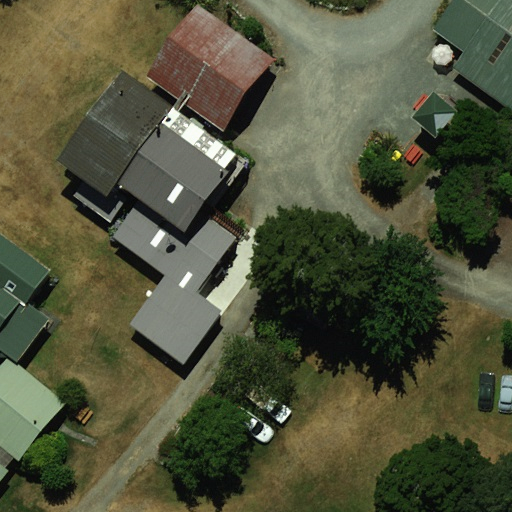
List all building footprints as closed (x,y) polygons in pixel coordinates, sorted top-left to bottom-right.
[(511,0),(451,0),(431,29),(464,53),(453,69),(511,111),(511,0)] [(199,6),(148,75),(222,130),(273,61),(199,6)] [(240,157),(127,73),(64,159),(133,210),(177,242),(201,209),(240,157)] [(177,242),(133,210),(113,236),(164,272),(127,323),(183,364),(224,307),(197,288),(236,235),(201,209),(177,242)] [(45,271),(0,238),(0,345),(17,358),(44,321),(20,304),(45,271)] [(63,402),(8,359),(0,369),(0,442),(19,458),(63,402)]
